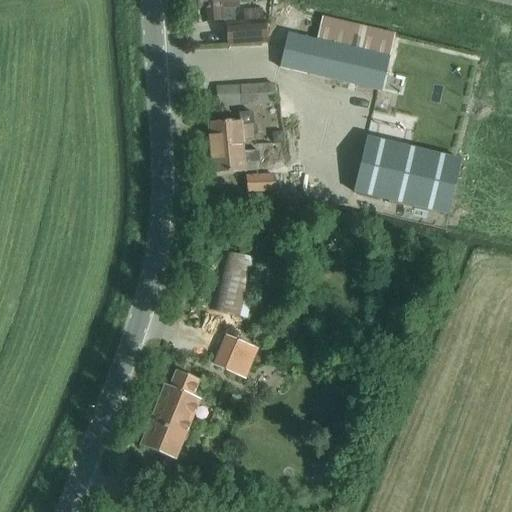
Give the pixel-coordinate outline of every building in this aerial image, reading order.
[(231,21),(229,0),(197,0),(198,11),(199,11),(200,23),(231,21)] [(381,92),(389,58),(394,35),(322,18),(317,42),(315,41),(288,34),(279,68),(307,75),(381,92)] [(226,25),(228,46),(265,43),(263,23),(226,25)] [(240,87),(241,99),(241,107),(275,105),(274,85),(268,85),(240,87)] [(208,124),(210,149),(243,147),(242,141),(254,140),(252,113),(240,114),(240,121),(208,124)] [(271,133),(272,143),(282,143),(281,133),(271,133)] [(448,215),(449,210),(461,161),(367,138),(354,193),(448,215)] [(243,152),(243,147),(210,149),(212,175),(245,172),(244,172),(255,172),(255,164),(258,163),(257,151),(243,152)] [(246,193),(274,192),(273,176),(245,177),(246,193)] [(213,313),(241,320),(256,261),(228,254),(213,313)] [(212,366),(245,380),(258,350),(225,336),(212,366)] [(166,386),(141,447),(175,461),(201,401),(193,398),(199,382),(177,373),(170,388),(166,386)]
